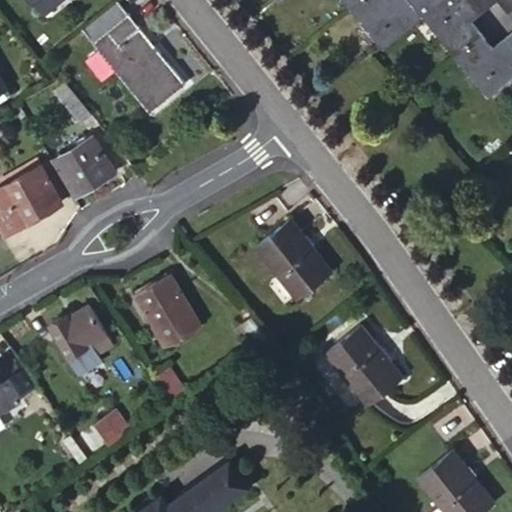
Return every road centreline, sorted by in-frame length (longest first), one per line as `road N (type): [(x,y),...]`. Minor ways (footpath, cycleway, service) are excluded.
road 1 (residential): [(511,431),(287,127)]
road 2 (residential): [(287,127),(185,0)]
road 3 (residential): [(165,203),(287,127)]
road 4 (residential): [(69,257),(108,255),(145,238),(165,203)]
